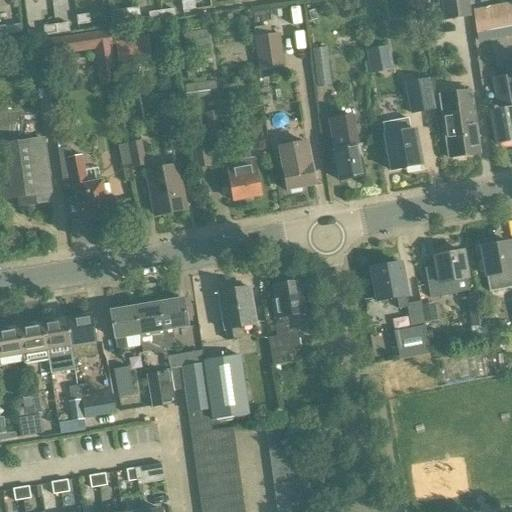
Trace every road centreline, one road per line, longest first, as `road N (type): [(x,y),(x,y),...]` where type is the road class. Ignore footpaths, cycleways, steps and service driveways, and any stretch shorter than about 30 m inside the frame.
road 1 (residential): [(0,281),(325,230)]
road 2 (residential): [(371,511),(325,230)]
road 3 (residential): [(325,230),(511,193)]
